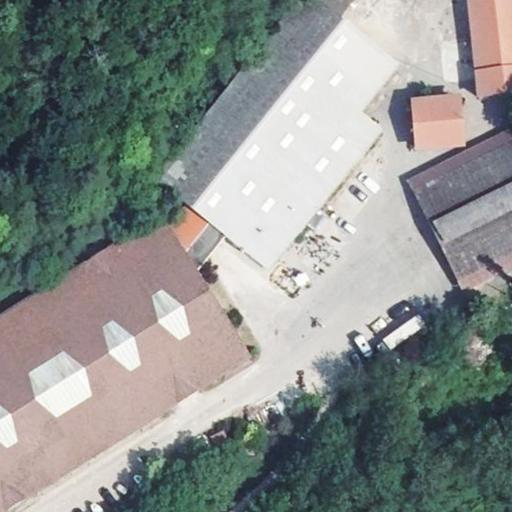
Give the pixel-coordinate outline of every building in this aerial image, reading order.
[(0,511),(4,511),(250,359),(199,277),(186,256),(212,222),(230,237),(271,269),(379,129),(343,101),(380,53),(322,8),(311,0),(294,0),(155,179),(184,201),(166,224),(160,215),(0,315),(0,511)] [(327,0),(311,0),(322,8),(327,0)] [(511,0),(467,0),(477,95),(511,91),(511,0)] [(472,71),(469,43),(441,46),(444,74),(472,71)] [(454,98),(412,101),(416,145),(458,142),(454,98)] [(511,127),(404,183),(459,294),(511,267),(511,127)] [(230,237),(212,222),(186,256),(199,277),(230,237)] [(383,339),(390,350),(425,325),(417,314),(383,339)] [(227,454),(228,467),(227,473),(241,472),(240,453),(227,454)]
